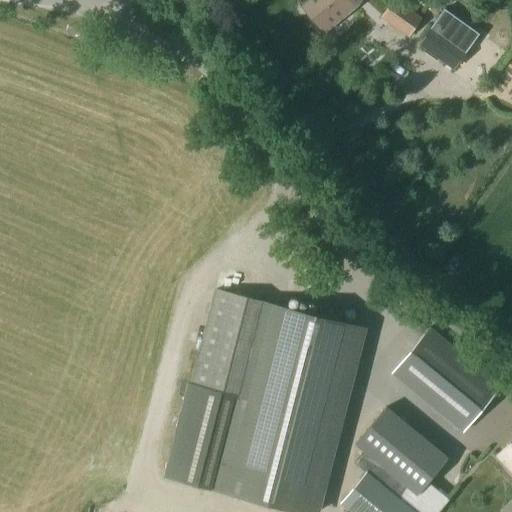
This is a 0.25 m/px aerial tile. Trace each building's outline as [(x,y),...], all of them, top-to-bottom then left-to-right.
[(305,0),(304,2),(301,4),(302,5),(305,3),(324,27),(355,2),(355,0),(305,0)] [(392,0),(381,17),(408,36),(421,18),(394,0),(392,0)] [(479,34),(444,8),(419,43),(447,64),(463,42),(470,47),(479,34)] [(464,61),(453,73),(461,80),(472,69),(464,61)] [(310,511),(358,326),(216,289),(192,385),(237,397),(213,489),(302,511),(310,511)] [(392,372),(463,431),(501,386),(429,327),(392,372)] [(465,333),(472,349),(486,343),(478,327),(465,333)] [(428,482),(448,457),(386,407),(354,445),(362,451),(354,462),(365,471),(366,471),(367,471),(341,504),(350,511),(437,511),(448,499),(428,482)] [(511,441),(498,456),(511,470),(511,441)] [(158,511),(163,492),(135,485),(130,503),(145,507),(143,511),(158,511)]
